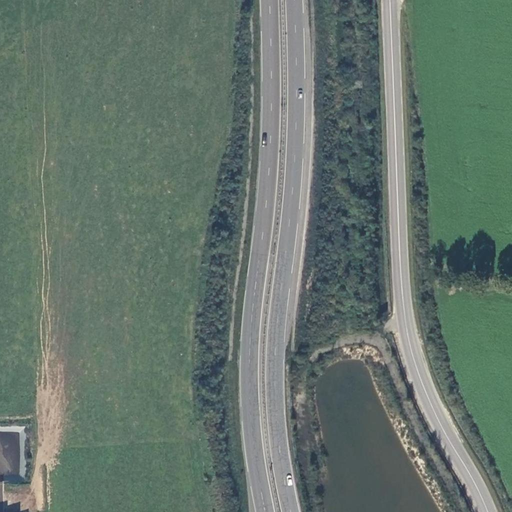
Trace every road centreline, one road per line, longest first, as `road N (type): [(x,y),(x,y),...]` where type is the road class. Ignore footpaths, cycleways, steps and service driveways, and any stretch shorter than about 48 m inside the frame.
road 1 (tertiary): [(388,0),(404,328),(435,415),(486,511)]
road 2 (trunk): [(291,511),(274,376),(295,154),(294,0)]
road 3 (trunk): [(269,0),(272,108),(249,379),(265,511)]
